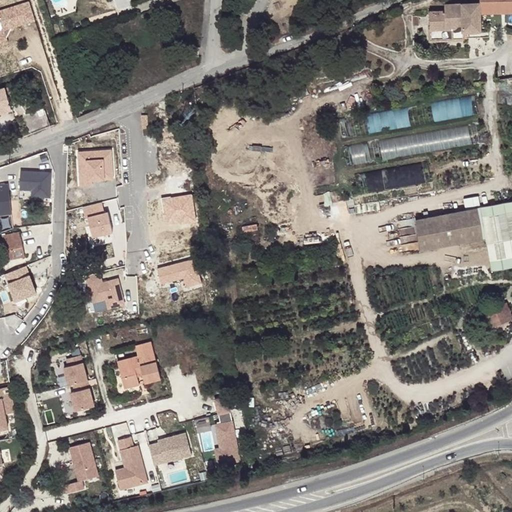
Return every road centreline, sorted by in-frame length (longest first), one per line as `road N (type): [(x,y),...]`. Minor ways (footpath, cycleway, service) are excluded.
road 1 (secondary): [(511,412),(325,482),(197,511)]
road 2 (secondary): [(296,511),(450,455),(511,443)]
road 3 (residential): [(8,345),(47,299),(58,267),(55,136)]
road 4 (unclassified): [(212,71),(401,0)]
road 5 (residential): [(140,269),(133,104)]
road 6 (residential): [(194,398),(38,437)]
